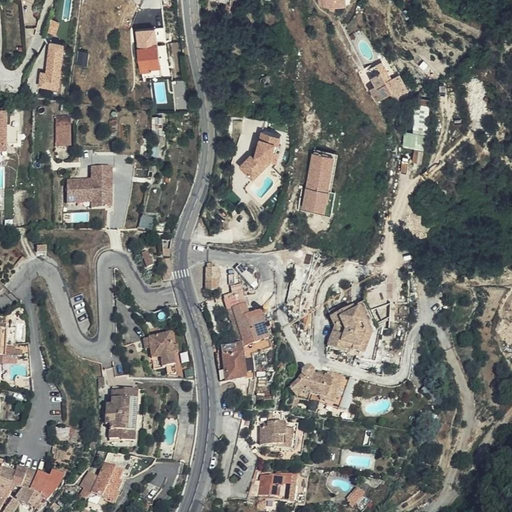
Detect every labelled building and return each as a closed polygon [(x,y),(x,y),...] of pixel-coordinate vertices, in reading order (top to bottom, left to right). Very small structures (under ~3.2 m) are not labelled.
[(142,78),(161,75),(157,41),(155,27),(136,30),(142,78)] [(41,70),(39,86),(62,88),(66,41),(46,39),(46,47),(49,48),(47,70),(41,70)] [(157,41),(161,75),(170,74),(165,40),(157,41)] [(367,71),(371,77),(380,72),(385,81),(391,77),(382,62),(367,71)] [(385,81),(380,72),(371,77),(376,86),(370,89),(377,101),(392,94),(385,81)] [(227,111),(232,110),(230,98),(224,100),(227,111)] [(279,110),(271,111),(274,115),(275,119),(280,119),(279,110)] [(0,151),(7,152),(8,114),(0,113),(0,151)] [(8,114),(7,152),(10,152),(9,144),(19,144),(20,132),(23,133),(23,114),(8,114)] [(56,146),(70,146),(69,125),(56,125),(56,146)] [(281,137),(264,131),(258,148),(255,157),(251,156),(239,167),(252,180),(270,161),(273,153),(276,154),(281,137)] [(145,137),(138,137),(138,145),(140,145),(147,146),(148,138),(145,137)] [(139,157),(149,158),(150,146),(149,146),(147,146),(140,145),(139,157)] [(270,161),(252,180),(257,184),(261,180),(272,168),(276,165),(279,155),(276,154),(273,153),(270,161)] [(335,159),(315,155),(304,209),(324,213),(327,200),(331,200),(333,190),(329,189),(335,159)] [(324,213),(304,209),(303,213),(332,219),(337,191),(334,190),(340,160),(335,159),(329,189),(333,190),(331,200),(327,200),(324,213)] [(115,187),(115,168),(95,168),(95,181),(70,181),(70,203),(79,203),(79,196),(94,196),(94,204),(94,209),(109,209),(109,187),(115,187)] [(282,178),(272,168),(261,180),(263,181),(267,177),(275,184),(282,178)] [(79,196),(79,203),(94,204),(94,196),(79,196)] [(135,227),(137,208),(131,207),(128,226),(135,227)] [(148,249),(141,252),(145,266),(152,263),(148,249)] [(162,260),(163,274),(171,273),(170,259),(162,260)] [(217,268),(204,267),(204,268),(195,269),(195,290),(216,291),(219,278),(218,272),(217,268)] [(231,309),(245,305),(241,294),(223,299),(226,310),(231,309)] [(216,338),(222,335),(210,301),(204,304),(216,338)] [(370,334),(377,331),(363,301),(358,304),(370,334)] [(335,308),(337,313),(351,307),(348,302),(335,308)] [(367,361),(371,361),(377,331),(370,334),(358,304),(351,307),(337,313),(332,315),(329,316),(334,325),(327,346),(343,352),(347,346),(352,348),(350,354),(367,361)] [(248,315),(245,305),(231,309),(242,344),(237,345),(222,347),(225,381),(254,377),(252,356),(271,349),(269,342),(266,332),(263,322),(259,312),(248,315)] [(329,309),(332,315),(337,313),(335,308),(335,307),(329,309)] [(242,344),(231,309),(226,310),(237,345),(242,344)] [(160,336),(150,338),(148,338),(150,349),(153,369),(166,367),(175,366),(175,365),(173,353),(172,346),(171,335),(160,336)] [(134,362),(129,345),(120,349),(126,365),(134,362)] [(7,357),(15,357),(15,351),(15,348),(7,347),(7,357)] [(175,366),(166,367),(167,374),(176,374),(175,366)] [(307,379),(309,367),(305,366),(302,369),(301,370),(301,375),(297,378),(298,378),(289,387),(296,396),(296,397),(300,398),(307,379)] [(312,371),(312,370),(309,367),(307,379),(300,398),(308,401),(310,395),(319,397),(318,398),(340,406),(349,381),(325,372),(323,378),(313,374),(313,371),(312,371)] [(317,372),(313,371),(313,374),(323,378),(325,372),(318,369),(317,372)] [(16,387),(32,391),(31,377),(15,376),(16,387)] [(134,441),(137,390),(123,390),(123,391),(112,391),(111,405),(106,404),(106,424),(110,424),(109,438),(121,439),(121,441),(134,441)] [(296,408),(300,398),(296,397),(296,396),(292,407),(296,408)] [(340,406),(318,398),(317,401),(338,409),(340,406)] [(292,437),(294,424),(282,422),(267,423),(266,427),(260,427),(260,445),(271,445),(272,447),(276,448),(294,450),(295,437),(292,437)] [(78,444),(79,436),(80,429),(70,429),(69,435),(68,443),(78,444)] [(123,462),(124,454),(114,452),(113,457),(113,460),(123,462)] [(119,482),(123,473),(104,464),(93,489),(91,493),(91,494),(92,494),(112,503),(121,483),(119,482)] [(21,490),(27,469),(17,465),(14,472),(1,468),(0,470),(0,471),(0,489),(9,494),(14,487),(21,490)] [(52,472),(64,477),(66,472),(55,469),(49,468),(49,471),(52,472)] [(38,506),(43,499),(40,497),(29,491),(37,473),(27,469),(21,490),(22,490),(20,493),(16,500),(29,507),(32,509),(33,508),(35,504),(38,506)] [(58,490),(64,477),(52,472),(48,478),(37,473),(29,491),(40,497),(43,499),(47,502),(58,490)] [(152,483),(161,488),(166,478),(157,473),(152,483)] [(270,476),(265,475),(264,481),(259,480),(257,498),(292,503),(296,474),(271,474),(270,476)] [(0,501),(3,503),(4,504),(9,494),(0,489),(0,501)] [(87,499),(92,494),(91,494),(91,493),(88,492),(89,490),(85,489),(81,496),(87,499)] [(369,500),(358,489),(348,499),(360,510),(369,500)] [(8,506),(14,510),(19,504),(13,499),(8,506)]
